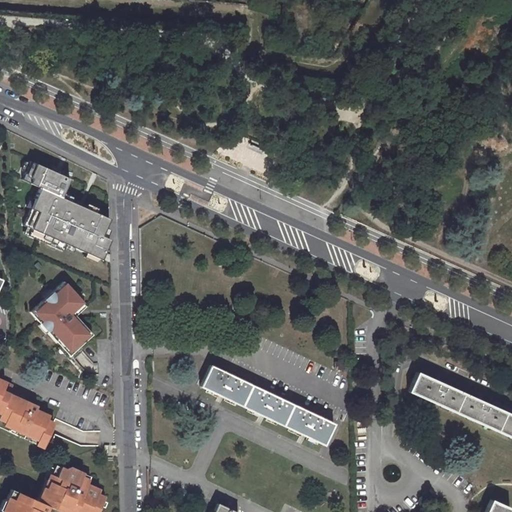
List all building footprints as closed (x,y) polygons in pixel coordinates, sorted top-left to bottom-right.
[(104,235),(112,218),(63,197),(71,178),(32,161),(24,179),(42,187),(25,225),(33,228),(30,235),(65,250),(68,243),(103,259),(112,238),(104,235)] [(70,312),(78,305),(59,284),(48,294),(50,296),(42,303),(41,302),(27,315),(37,326),(39,325),(46,333),(44,334),(58,348),(59,347),(68,357),(78,347),(89,337),(71,316),(72,315),(70,312)] [(48,294),(46,292),(39,299),(42,303),(50,296),(48,294)] [(82,308),(78,305),(70,312),(72,315),(73,316),(82,308)] [(46,333),(39,325),(37,326),(35,329),(42,336),(44,334),(46,333)] [(68,357),(59,347),(58,348),(55,350),(66,362),(80,349),(78,347),(68,357)] [(212,365),(201,386),(215,393),(260,414),(307,437),(323,445),(333,424),(212,365)] [(345,375),(345,365),(327,365),(328,374),(345,375)] [(511,415),(417,372),(408,391),(511,438),(511,415)] [(0,427),(45,446),(57,418),(36,409),(38,405),(23,398),(10,393),(14,384),(0,378),(0,427)] [(43,511),(44,511),(45,511),(97,511),(102,501),(95,498),(97,494),(83,488),(84,485),(77,481),(79,477),(66,471),(64,474),(53,468),(47,480),(46,479),(33,505),(8,494),(4,502),(0,503),(0,511),(43,511)] [(42,477),(46,479),(47,480),(53,468),(45,470),(42,477)] [(491,500),(485,511),(507,511),(509,509),(491,500)] [(233,511),(216,503),(211,511),(233,511)]
